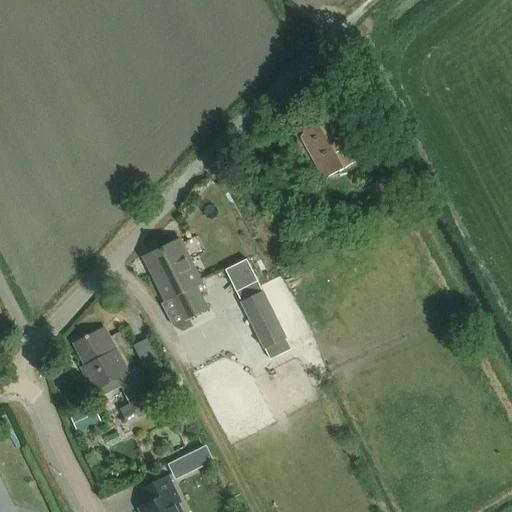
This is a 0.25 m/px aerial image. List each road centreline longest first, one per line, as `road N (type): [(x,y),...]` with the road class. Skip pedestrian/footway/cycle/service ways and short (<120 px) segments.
road 1 (unclassified): [(26,362),(109,264),(326,41)]
road 2 (unclassified): [(89,511),(34,397),(26,362)]
